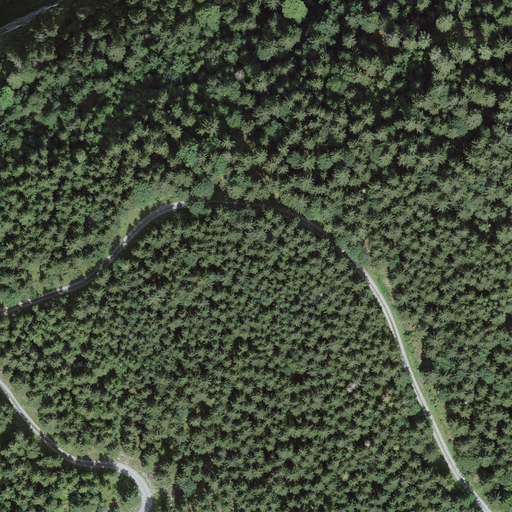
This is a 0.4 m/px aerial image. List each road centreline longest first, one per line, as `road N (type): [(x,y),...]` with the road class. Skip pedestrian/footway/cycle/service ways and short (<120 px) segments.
road 1 (track): [(485,511),(456,475),(375,291),(294,215),(173,205),(134,228),(98,271),(0,312)]
road 2 (track): [(0,386),(71,463),(120,468),(140,484),(137,511)]
